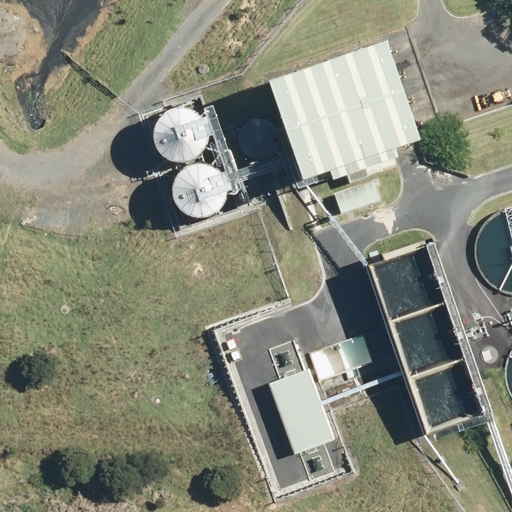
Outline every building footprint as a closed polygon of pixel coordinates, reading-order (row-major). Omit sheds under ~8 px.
[(412,30),(289,74),(327,178),(450,133),(412,30)] [(223,124),(219,116),(213,110),(205,106),(197,105),(188,107),(180,112),(174,119),(171,127),(172,136),(175,145),(181,152),(188,156),(196,158),(205,157),(212,153),(218,147),(222,140),(224,132),(223,124)] [(290,146),(292,139),(291,131),(288,124),(283,118),(277,115),(269,114),(262,115),(256,118),(250,123),(247,129),(246,137),(247,144),(251,150),(256,156),(264,159),(271,159),(279,157),(285,153),(290,146)] [(241,180),(237,172),(231,166),(223,163),(215,161),(206,163),(198,168),(192,175),(190,184),(190,193),(193,201),(199,208),(206,212),(214,214),(223,213),(230,210),(237,204),(241,196),(242,188),(241,180)] [(511,207),(507,209),(500,212),(494,217),(488,222),(484,229),(481,235),(479,243),(478,250),(479,258),(481,266),(484,272),(488,279),(494,284),(500,289),(507,292),(511,293),(511,207)] [(501,410),(449,237),(378,259),(430,432),(501,410)]
